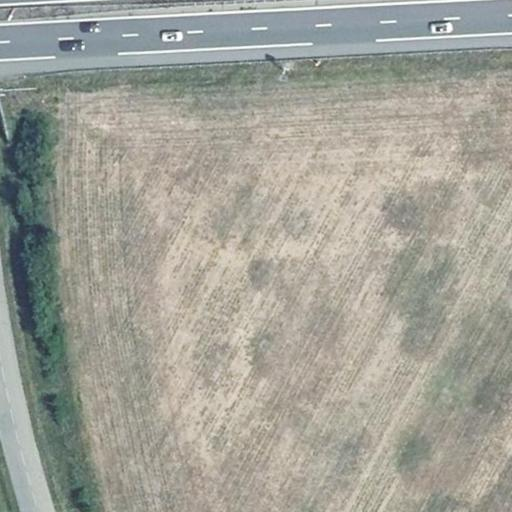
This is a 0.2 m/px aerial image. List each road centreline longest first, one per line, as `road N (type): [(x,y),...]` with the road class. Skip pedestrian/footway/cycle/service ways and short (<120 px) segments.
road 1 (motorway): [(0,46),(511,19)]
road 2 (tertiary): [(39,511),(0,344)]
